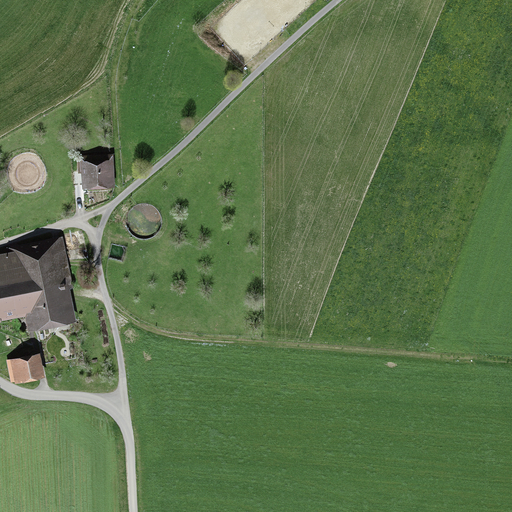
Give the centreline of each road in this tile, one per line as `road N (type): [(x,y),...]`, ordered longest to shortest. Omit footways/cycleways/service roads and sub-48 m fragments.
road 1 (track): [(511,360),(183,336),(139,324),(108,301)]
road 2 (unclassified): [(111,206),(97,259),(121,362),(134,511)]
road 3 (unclassified): [(111,206),(338,0)]
